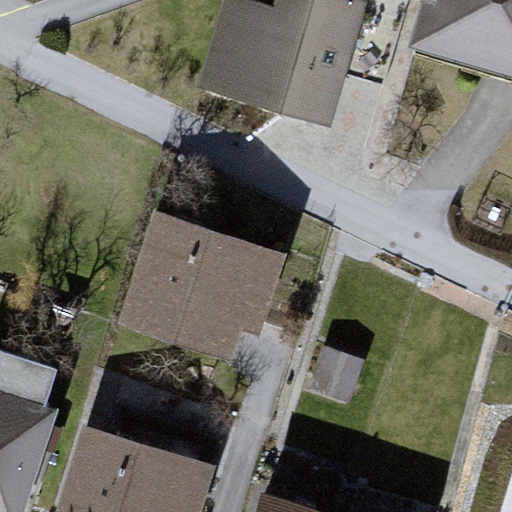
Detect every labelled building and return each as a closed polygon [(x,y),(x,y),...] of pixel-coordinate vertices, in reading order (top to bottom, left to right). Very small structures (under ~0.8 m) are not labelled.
[(277,0),(274,11),(235,0),(228,0),(203,85),(327,122),(362,4),(349,0),(277,0)] [(511,0),(426,0),(414,43),(511,72),(511,0)] [(294,242),(166,197),(120,319),(252,369),(294,242)] [(17,511),(50,413),(0,396),(0,511),(17,511)] [(195,511),(209,469),(85,431),(60,511),(195,511)] [(300,511),(264,500),(260,511),(300,511)]
